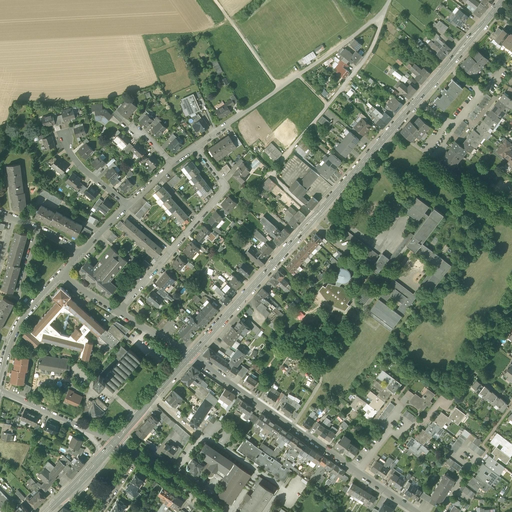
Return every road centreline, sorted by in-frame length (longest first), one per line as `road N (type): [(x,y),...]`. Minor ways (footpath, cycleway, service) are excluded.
road 1 (unclassified): [(314,217),(271,175),(368,54),(385,9)]
road 2 (residential): [(188,357),(357,473)]
road 3 (secondary): [(188,357),(314,217)]
road 4 (unclassified): [(240,116),(385,9)]
road 5 (secondary): [(314,217),(415,102)]
road 6 (residential): [(446,66),(480,92),(450,128),(415,102)]
road 7 (residential): [(0,384),(27,309),(61,274)]
road 8 (residential): [(115,440),(0,390)]
